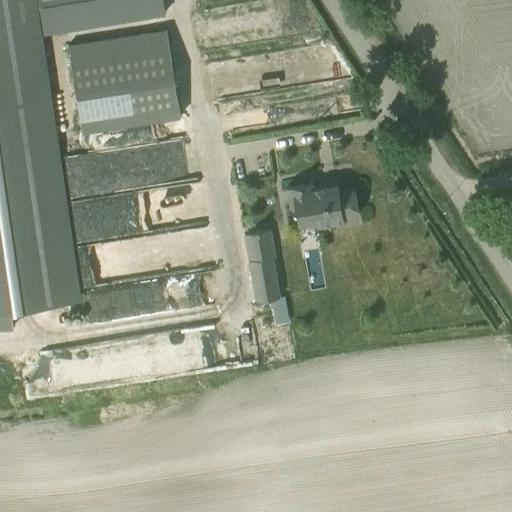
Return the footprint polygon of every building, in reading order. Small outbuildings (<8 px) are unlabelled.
[(37,0),(0,0),(0,328),(12,325),(11,311),(80,300),(49,96),(5,102),(2,92),(49,85),(37,0)] [(166,14),(163,0),(38,0),(44,32),(166,14)] [(69,44),(83,132),(181,116),(167,29),(69,44)] [(145,232),(201,224),(187,135),(80,152),(86,194),(92,194),(94,206),(98,205),(104,241),(145,235),(145,232)] [(317,225),(343,221),(342,217),(359,214),(355,190),(338,192),(337,185),(315,188),(314,182),(285,187),(289,208),(296,207),(299,225),(316,222),(317,225)] [(242,233),(257,300),(285,294),(269,227),(242,233)] [(149,266),(124,271),(126,279),(151,274),(149,266)]
